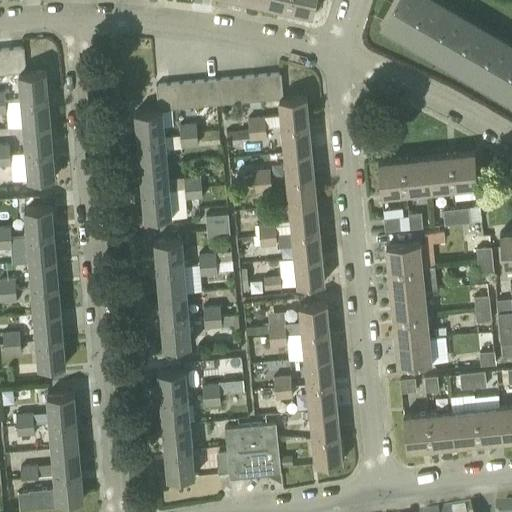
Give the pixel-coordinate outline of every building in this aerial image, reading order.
[(289,0),(264,0),(263,3),(288,8),(289,0)] [(316,0),(289,0),(288,8),(313,14),(316,0)] [(511,50),(425,0),(394,0),(381,22),(511,98),(511,50)] [(24,46),(11,47),(14,73),(19,72),(26,71),(24,46)] [(0,48),(0,60),(1,74),(14,73),(11,47),(0,48)] [(0,100),(6,100),(21,99),(49,97),(46,70),(26,71),(19,72),(20,88),(0,89),(0,100)] [(271,98),(279,97),(283,97),(281,72),(269,73),(271,98)] [(258,99),(271,98),(269,73),(256,74),(258,99)] [(258,99),(256,74),(244,75),(246,101),(258,99)] [(233,102),(246,101),(244,75),(231,77),(233,102)] [(233,102),(231,77),(219,78),(221,103),(233,102)] [(209,104),(221,103),(219,78),(206,79),(209,104)] [(209,104),(206,79),(194,80),(196,105),(209,104)] [(184,106),(196,105),(194,80),(181,81),(184,106)] [(184,106),(181,81),(169,83),(171,108),(184,106)] [(163,108),(171,108),(169,83),(156,84),(159,109),(163,108)] [(307,95),(283,97),(279,97),(281,112),(249,116),(250,127),(267,125),(282,124),(309,122),(307,95)] [(49,97),(21,99),(24,125),(51,123),(49,97)] [(135,111),(138,138),(165,136),(163,108),(159,109),(135,111)] [(180,123),(181,134),(197,133),(196,122),(180,123)] [(309,122),(282,124),(283,135),(285,151),(312,148),(309,122)] [(53,149),(51,123),(24,125),(26,152),(53,149)] [(268,136),(267,125),(250,127),(251,138),(268,136)] [(198,144),(197,133),(181,134),(182,145),(198,144)] [(165,136),(138,138),(140,164),(167,162),(165,136)] [(0,142),(0,153),(10,153),(9,142),(0,142)] [(285,151),(287,177),(314,174),(312,148),(285,151)] [(53,149),(26,152),(29,179),(56,176),(53,149)] [(479,184),(477,170),(475,151),(451,153),(454,187),(479,184)] [(0,165),(11,164),(10,153),(0,153),(0,165)] [(427,155),(431,189),(454,187),(451,153),(427,155)] [(403,158),(406,191),(431,189),(427,155),(403,158)] [(382,194),(402,192),(406,191),(403,158),(378,160),(382,194)] [(140,164),(142,190),(170,188),(167,162),(140,164)] [(254,168),(255,179),(272,178),(271,167),(254,168)] [(184,176),(185,187),(202,185),(201,174),(184,176)] [(287,177),(290,203),(317,201),(314,174),(287,177)] [(273,189),(272,178),(255,179),(256,191),(273,189)] [(203,196),(202,185),(185,187),(186,198),(203,196)] [(145,217),(165,216),(172,215),(170,188),(142,190),(145,217)] [(292,230),(320,228),(317,201),(290,203),(292,230)] [(25,207),(26,224),(27,234),(54,232),(52,205),(25,207)] [(469,206),(456,207),(458,223),(471,221),(469,206)] [(445,224),(458,223),(456,207),(443,209),(445,224)] [(206,212),(207,234),(230,232),(229,211),(206,212)] [(408,212),(410,227),(423,226),(422,211),(408,212)] [(385,230),(401,228),(400,216),(384,217),(385,230)] [(259,221),(260,233),(276,231),(275,220),(259,221)] [(0,236),(11,236),(10,224),(0,225),(0,236)] [(293,242),(295,257),(322,254),(320,228),(292,230),(276,231),(260,233),(261,244),(278,242),(278,243),(293,242)] [(511,264),(511,230),(500,232),(503,265),(511,264)] [(54,232),(27,234),(29,260),(57,258),(54,232)] [(0,247),(12,247),(11,236),(0,236),(0,247)] [(157,267),(184,265),(184,254),(182,238),(155,240),(157,267)] [(386,244),(389,268),(422,265),(420,240),(386,244)] [(476,247),(477,259),(492,258),(491,245),(476,247)] [(200,263),(217,262),(216,251),(199,252),(199,253),(200,263)] [(298,284),(305,283),(325,281),(322,254),(295,257),(298,284)] [(59,284),(57,258),(29,260),(32,287),(59,284)] [(493,270),(492,258),(477,259),(478,272),(493,270)] [(218,273),(217,262),(200,263),(201,275),(218,273)] [(160,293),(187,291),(184,265),(157,267),(160,293)] [(389,268),(391,292),(425,289),(422,265),(389,268)] [(264,275),(266,287),(283,285),(281,273),(264,275)] [(0,278),(0,289),(16,288),(15,277),(0,278)] [(32,287),(34,313),(61,311),(59,284),(32,287)] [(0,300),(17,299),(16,288),(0,289),(0,300)] [(393,316),(427,313),(425,289),(391,292),(393,316)] [(160,293),(162,320),(189,317),(187,291),(160,293)] [(475,308),(490,306),(489,294),(474,295),(475,308)] [(500,331),(511,329),(511,302),(511,297),(496,298),(500,331)] [(327,301),(307,303),(299,304),(301,319),(248,325),(249,334),(269,332),(269,333),(286,332),(302,330),(302,331),(329,328),(327,301)] [(204,305),(205,316),(221,315),(220,303),(204,305)] [(490,306),(475,308),(477,320),(491,319),(490,306)] [(64,337),(61,311),(34,313),(36,339),(64,337)] [(221,315),(222,326),(238,325),(237,313),(221,315)] [(393,316),(396,340),(430,336),(427,313),(393,316)] [(222,326),(221,315),(205,316),(205,327),(222,326)] [(189,317),(162,320),(164,347),(191,344),(189,317)] [(302,331),(305,357),(332,354),(329,328),(302,331)] [(511,329),(500,331),(502,355),(511,354),(511,329)] [(3,331),(4,342),(21,341),(20,330),(3,331)] [(287,343),(286,332),(269,333),(270,344),(287,343)] [(398,364),(418,362),(432,361),(430,336),(396,340),(398,364)] [(64,337),(36,339),(39,366),(66,364),(64,337)] [(21,341),(4,342),(5,353),(22,352),(21,341)] [(494,349),(480,351),(481,364),(496,363),(494,349)] [(305,357),(307,383),(335,380),(332,354),(305,357)] [(158,371),(161,398),(188,395),(186,368),(158,371)] [(472,371),(474,385),(486,384),(485,370),(472,371)] [(461,387),(474,385),(472,371),(460,372),(461,387)] [(273,375),(274,386),(291,384),(290,373),(273,375)] [(425,376),(426,390),(439,389),(437,375),(425,376)] [(401,391),(421,389),(420,376),(400,378),(401,391)] [(310,409),(337,407),(335,380),(307,383),(310,409)] [(203,383),(203,394),(220,393),(219,382),(203,383)] [(292,395),(291,384),(274,386),(275,397),(292,395)] [(47,394),(50,421),(77,418),(74,392),(47,394)] [(221,404),(220,393),(203,394),(204,405),(221,404)] [(163,424),(190,422),(188,395),(161,398),(163,424)] [(511,437),(511,403),(500,404),(503,438),(511,437)] [(503,438),(500,404),(476,407),(479,441),(503,438)] [(310,409),(313,436),(340,433),(337,407),(310,409)] [(479,441),(476,407),(452,409),(455,443),(479,441)] [(455,443),(452,409),(428,411),(432,445),(455,443)] [(34,422),(33,411),(16,412),(17,423),(34,422)] [(428,411),(404,414),(407,448),(432,445),(428,411)] [(50,421),(52,447),(79,445),(77,418),(50,421)] [(263,422),(265,435),(277,434),(276,421),(263,422)] [(34,433),(34,422),(17,423),(18,434),(34,433)] [(163,424),(165,450),(193,448),(190,422),(163,424)] [(230,477),(267,474),(281,472),(279,447),(266,448),(265,435),(263,422),(238,425),(239,438),(240,451),(227,452),(230,477)] [(225,426),(226,439),(239,438),(238,425),(225,426)] [(313,436),(313,443),(315,463),(343,460),(340,433),(313,436)] [(266,448),(279,447),(277,434),(265,435),(266,448)] [(239,438),(226,439),(227,452),(240,451),(239,438)] [(52,447),(54,474),(81,471),(79,445),(52,447)] [(168,477),(195,475),(193,448),(165,450),(168,477)] [(219,472),(229,471),(227,452),(217,453),(219,472)] [(21,465),(22,476),(39,474),(38,464),(21,465)] [(54,474),(55,484),(19,488),(20,507),(58,504),(58,500),(84,498),(81,471),(54,474)]
